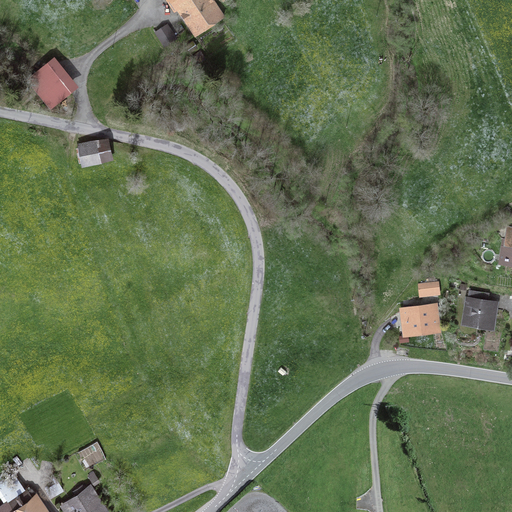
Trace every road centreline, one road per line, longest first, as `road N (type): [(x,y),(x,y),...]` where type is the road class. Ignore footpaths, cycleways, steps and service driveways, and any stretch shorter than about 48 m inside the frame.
road 1 (unclassified): [(244,478),(236,436),(258,256),(242,202),(221,175),(186,153),(0,111)]
road 2 (unclassified): [(244,478),(368,374),(428,366),(511,379)]
